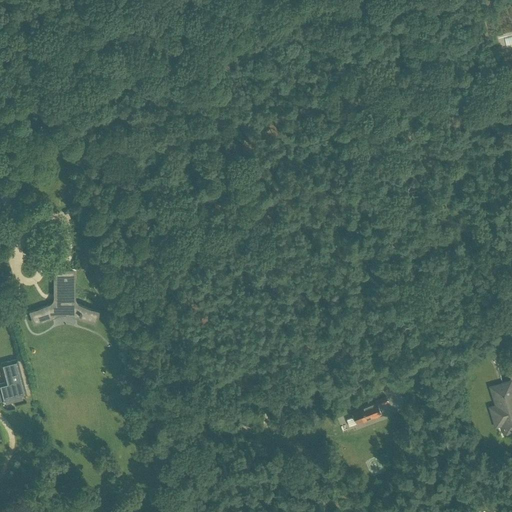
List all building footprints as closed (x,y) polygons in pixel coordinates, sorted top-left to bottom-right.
[(23,279),(19,265),(6,269),(10,283),(23,279)] [(53,303),(38,308),(43,321),(52,318),(51,316),(55,315),(59,314),(61,313),(63,313),(66,313),(68,313),(70,314),(74,315),(78,317),(77,318),(86,321),(91,308),(75,303),(75,295),(75,272),(53,272),(53,303)] [(7,382),(0,383),(0,385),(4,399),(27,393),(18,359),(2,363),(7,382)] [(253,365),(230,371),(233,381),(256,374),(253,365)] [(256,376),(236,381),(239,393),(259,388),(256,376)] [(495,404),(488,406),(495,428),(501,426),(505,436),(511,433),(511,378),(489,386),(495,404)] [(354,417),(346,420),(349,426),(357,424),(382,415),(378,406),(388,402),(386,396),(376,400),(376,401),(352,411),(354,417)] [(245,414),(240,423),(250,428),(254,419),(245,414)] [(383,456),(372,459),(375,471),(386,468),(383,456)] [(490,498),(467,506),(468,511),(487,511),(494,510),(490,498)]
